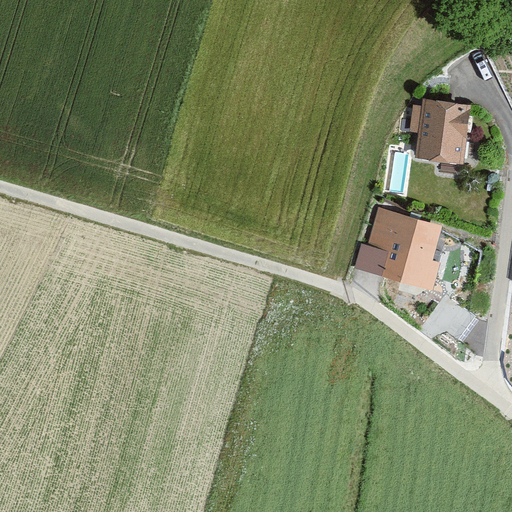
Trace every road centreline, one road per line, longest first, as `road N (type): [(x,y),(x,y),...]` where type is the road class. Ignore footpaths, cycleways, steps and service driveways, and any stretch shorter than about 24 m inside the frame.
road 1 (track): [(0,185),(349,289),(491,392)]
road 2 (residential): [(511,239),(491,392)]
